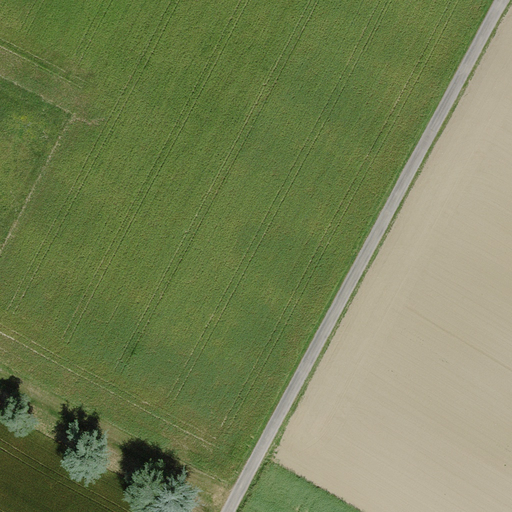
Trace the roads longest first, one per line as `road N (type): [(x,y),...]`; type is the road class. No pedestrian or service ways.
road 1 (track): [(229,511),(502,0)]
road 2 (track): [(233,504),(0,370)]
